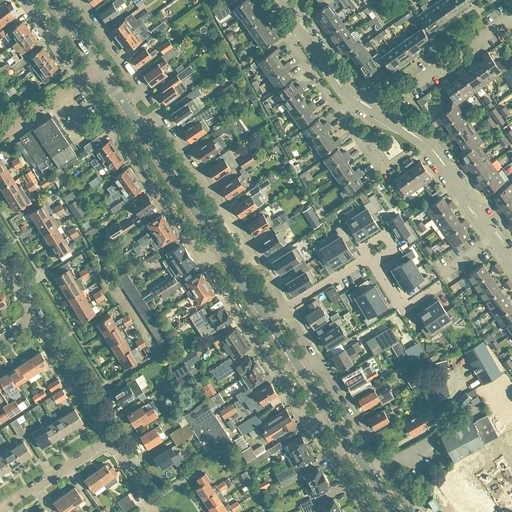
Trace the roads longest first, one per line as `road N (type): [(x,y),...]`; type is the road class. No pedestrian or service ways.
road 1 (residential): [(511,262),(430,147),(386,118)]
road 2 (residential): [(221,250),(204,261),(120,136),(138,125)]
road 3 (residential): [(250,254),(157,113),(138,125)]
road 4 (residential): [(386,118),(403,95),(511,16)]
road 5 (tertiary): [(221,250),(138,125)]
road 6 (residential): [(109,440),(35,318)]
road 7 (residential): [(0,507),(109,440)]
road 8 (residential): [(314,360),(384,463)]
